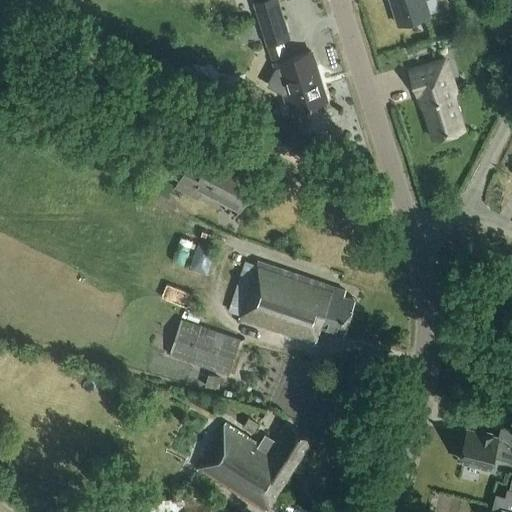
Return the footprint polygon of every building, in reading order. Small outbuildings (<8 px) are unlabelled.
[(278,0),(256,0),(252,1),(266,45),(269,44),(283,40),(291,37),(278,0)] [(424,0),(391,0),(399,24),(429,15),(424,0)] [(311,51),(274,62),(276,69),(268,84),(283,92),(289,112),(326,101),(311,51)] [(433,138),(464,129),(453,92),(457,91),(447,59),(409,70),(416,94),(420,93),(433,138)] [(204,165),(190,158),(174,187),(197,199),(201,189),(240,210),(258,176),(211,151),(204,165)] [(346,289),(257,260),(239,318),(314,343),(320,326),(343,334),(354,299),(344,295),(346,289)] [(228,374),(240,337),(180,318),(168,355),(228,374)] [(253,434),(259,424),(247,417),(241,427),(253,434)] [(265,510),(309,437),(284,422),(274,439),(264,433),(258,443),(225,423),(197,469),(265,510)] [(511,426),(501,424),(497,439),(493,438),(494,435),(465,428),(457,459),(490,468),(490,465),(503,468),(506,459),(511,460),(511,426)] [(511,511),(511,479),(510,488),(507,487),(505,495),(496,493),(493,507),(502,509),(501,511),(511,511)] [(210,511),(206,488),(182,482),(183,495),(94,505),(95,510),(75,511),(74,511),(183,511),(185,511),(210,511)]
